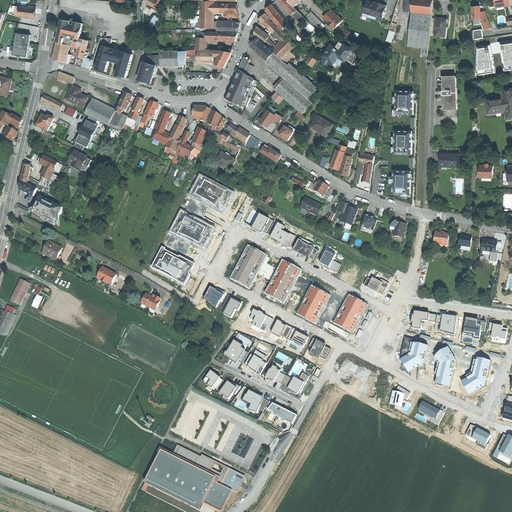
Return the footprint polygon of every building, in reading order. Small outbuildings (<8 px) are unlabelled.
[(148,3),(159,9),(162,3),(157,0),(156,0),(149,0),(148,3)] [(298,10),(295,7),(288,0),(278,0),(294,15),(298,10)] [(433,0),(413,0),(412,12),(432,14),(433,0)] [(192,14),(202,14),(202,10),(199,10),(199,1),(192,1),(192,14)] [(201,28),(213,29),(214,12),(214,2),(202,1),(202,10),(202,14),(201,16),(201,28)] [(376,4),(368,1),(364,12),(369,14),(377,17),(383,19),(387,7),(386,7),(387,5),(381,4),(376,2),(376,4)] [(222,2),(214,2),(214,12),(226,13),(226,17),(240,17),(237,4),(222,4),(222,2)] [(274,3),(272,5),(288,24),(292,29),(293,28),(274,3)] [(269,8),(266,11),(281,30),(288,24),(272,5),(269,8)] [(20,17),(35,18),(35,13),(36,8),(21,6),(20,17)] [(472,7),(473,19),(481,19),(480,22),(483,23),(485,31),(491,28),(488,19),(485,11),(481,12),(481,6),(472,7)] [(304,23),(308,20),(305,17),(298,10),(294,15),(303,24),(304,23)] [(330,25),(334,29),(342,20),(332,10),(328,14),(324,18),(328,22),(330,24),(330,25)] [(311,12),(305,17),(308,20),(310,23),(316,28),(317,29),(322,23),(311,12)] [(429,48),(432,14),(412,12),(409,46),(429,48)] [(263,17),(260,20),(272,32),(278,27),(271,18),(266,14),(263,17)] [(158,18),(155,16),(149,24),(152,27),(158,18)] [(213,32),(213,29),(201,28),(201,16),(191,16),(191,23),(197,23),(197,28),(201,28),(201,33),(213,32)] [(442,19),(437,18),(435,36),(445,37),(447,19),(442,19)] [(218,31),(239,32),(240,27),(240,22),(219,21),(218,31)] [(58,42),(71,45),(78,47),(80,38),(83,24),(75,22),(75,25),(61,22),(57,42),(58,42)] [(332,31),(334,29),(330,25),(330,24),(328,22),(325,25),(332,31)] [(309,34),(316,28),(310,23),(306,26),(304,28),(309,34)] [(292,29),(288,24),(281,30),(289,37),(296,32),(293,28),(292,29)] [(281,31),(278,27),(272,32),(280,40),(285,34),(281,31)] [(257,28),(254,34),(266,43),(268,39),(269,39),(270,38),(270,37),(257,28)] [(344,32),(349,37),(353,33),(348,28),(344,32)] [(474,31),(474,40),(484,38),(482,29),(474,31)] [(395,32),(390,30),(387,41),(392,42),(395,32)] [(21,56),(28,57),(31,35),(27,34),(27,33),(21,32),(21,33),(17,33),(14,55),(21,56)] [(208,32),(198,33),(197,50),(200,49),(206,49),(207,39),(208,32)] [(231,32),(222,32),(221,40),(227,40),(231,40),(231,32)] [(239,33),(231,32),(231,40),(236,41),(237,37),(239,33)] [(292,37),(297,43),(302,39),(297,33),(292,37)] [(296,45),(285,34),(280,40),(283,42),(278,47),(275,50),(274,51),(283,59),(290,51),(296,45)] [(89,41),(80,38),(78,47),(79,48),(79,47),(80,48),(76,65),(82,67),(84,59),(86,51),(89,41)] [(275,53),(259,38),(256,42),(252,46),(268,60),(275,53)] [(278,47),(268,39),(266,43),(275,50),(278,47)] [(336,47),(336,48),(343,53),(340,57),(346,62),(347,60),(354,51),(341,42),(341,41),(336,47)] [(511,41),(501,44),(505,71),(511,69),(511,41)] [(61,61),(66,63),(69,54),(71,45),(58,42),(56,53),(55,56),(54,59),(61,61)] [(133,54),(103,45),(96,69),(106,72),(110,61),(114,62),(119,64),(116,75),(127,78),(133,54)] [(330,61),(335,64),(336,63),(340,57),(343,53),(336,48),(332,45),(329,49),(327,52),(324,57),(327,59),(330,61)] [(482,47),(478,48),(477,76),(496,73),(491,45),(482,47)] [(209,50),(200,50),(199,55),(207,55),(215,58),(215,50),(209,50)] [(222,51),(215,50),(215,58),(214,62),(214,63),(216,63),(224,68),(227,63),(229,58),(232,53),(222,51)] [(161,52),(161,56),(161,66),(179,65),(179,51),(161,52)] [(187,51),(179,51),(179,65),(186,65),(187,56),(187,51)] [(295,56),(290,51),(283,59),(283,60),(287,64),(295,56)] [(360,55),(354,51),(347,60),(353,65),(360,55)] [(283,60),(275,53),(268,60),(266,62),(285,78),(275,89),(303,114),(313,103),(309,99),(318,88),(290,63),(289,65),(287,64),(283,60)] [(148,56),(146,63),(156,66),(161,66),(161,56),(148,56)] [(307,62),(312,66),(317,60),(311,56),(307,62)] [(240,68),(245,71),(249,64),(251,59),(245,57),(240,68)] [(346,63),(346,62),(340,57),(336,63),(341,66),(342,66),(343,66),(345,66),(346,65),(346,64),(346,63)] [(87,59),(84,59),(82,67),(90,69),(93,61),(87,59)] [(146,63),(144,62),(139,80),(145,82),(151,84),(156,66),(146,63)] [(254,67),(249,64),(245,71),(245,72),(250,75),(254,67)] [(255,87),(258,82),(239,69),(236,77),(237,78),(232,88),(235,90),(234,91),(233,92),(231,93),(229,99),(246,107),(254,91),(255,87)] [(50,75),(73,84),(75,78),(59,72),(54,73),(51,74),(50,75)] [(443,91),(445,91),(445,93),(445,96),(444,96),(444,110),(447,110),(447,109),(450,109),(457,109),(456,77),(449,77),(446,78),(446,76),(443,76),(443,91)] [(12,80),(6,79),(0,77),(0,95),(8,97),(12,80)] [(274,88),(263,78),(259,82),(270,92),(274,88)] [(327,85),(323,83),(318,92),(323,95),(327,85)] [(78,89),(74,87),(72,91),(71,90),(66,101),(83,109),(88,98),(81,95),(83,91),(78,89)] [(264,95),(255,87),(254,91),(262,98),(264,95)] [(511,89),(508,90),(508,91),(503,92),(505,99),(487,102),(488,107),(489,114),(507,111),(508,119),(511,118),(511,89)] [(414,101),(414,91),(397,91),(396,114),(413,115),(414,101)] [(127,111),(133,97),(129,95),(125,94),(119,107),(118,107),(116,112),(121,114),(124,110),(127,111)] [(284,98),(279,94),(275,99),(279,103),(284,98)] [(63,105),(45,96),(43,99),(42,102),(60,111),(63,105)] [(276,108),(279,103),(275,99),(272,97),(269,101),(276,108)] [(141,99),(139,98),(130,118),(136,122),(135,124),(137,125),(139,126),(143,117),(139,115),(139,114),(145,100),(141,99)] [(155,103),(151,102),(145,115),(149,117),(152,119),(159,105),(155,103)] [(91,103),(86,114),(108,126),(114,115),(91,103)] [(200,121),(200,120),(205,107),(195,107),(192,118),(200,121)] [(211,110),(207,108),(205,107),(200,120),(206,122),(211,110)] [(293,111),(289,109),(283,118),(282,119),(285,122),(293,111)] [(268,110),(260,121),(265,124),(269,127),(273,121),(278,125),(282,119),(283,118),(277,114),(276,115),(268,110)] [(168,113),(165,111),(160,124),(166,126),(171,114),(168,113)] [(207,124),(211,126),(216,128),(222,117),(216,112),(213,111),(207,124)] [(304,120),(306,117),(299,111),(297,114),(304,120)] [(7,125),(9,121),(12,117),(3,112),(1,116),(0,118),(0,121),(3,124),(7,125)] [(128,118),(121,114),(116,112),(111,125),(123,130),(128,118)] [(9,121),(19,127),(21,124),(23,120),(13,115),(12,117),(9,121)] [(37,126),(48,132),(50,127),(55,120),(49,117),(48,118),(43,116),(41,119),(40,121),(39,121),(38,123),(38,124),(38,125),(37,126)] [(334,125),(318,116),(312,127),(323,133),(322,134),(327,137),(334,125)] [(83,128),(94,133),(95,134),(99,126),(96,125),(97,121),(89,117),(86,123),(83,128)] [(181,117),(177,125),(183,128),(187,119),(184,118),(181,117)] [(224,119),(222,117),(216,128),(213,135),(214,136),(217,130),(220,131),(222,128),(222,129),(227,120),(224,119)] [(122,132),(123,130),(111,125),(110,124),(109,127),(122,132)] [(235,127),(231,124),(227,130),(232,133),(236,135),(239,130),(235,127)] [(177,125),(172,135),(178,137),(183,128),(177,125)] [(284,138),(289,140),(296,129),(293,127),(291,129),(286,126),(284,129),(282,132),(280,135),(284,138)] [(19,132),(9,127),(4,135),(14,141),(16,137),(19,132)] [(147,127),(144,134),(151,137),(154,130),(147,127)] [(92,136),(94,133),(83,128),(81,131),(79,135),(80,135),(91,141),(94,137),(92,136)] [(205,131),(199,128),(198,132),(191,147),(195,149),(201,152),(202,147),(201,146),(207,132),(208,132),(205,131)] [(240,129),(239,130),(236,135),(235,136),(246,143),(251,136),(240,129)] [(54,136),(44,130),(42,134),(52,140),(54,136)] [(171,135),(163,132),(158,130),(154,138),(167,144),(171,135)] [(219,133),(220,131),(217,130),(214,136),(218,138),(222,140),(224,135),(219,133)] [(412,143),(412,131),(396,131),(395,154),(412,154),(412,143)] [(225,134),(224,135),(222,140),(227,142),(230,136),(225,134)] [(91,141),(80,135),(77,140),(74,146),(83,151),(84,147),(88,149),(91,141)] [(178,137),(172,135),(166,147),(176,152),(182,139),(178,137)] [(260,142),(251,136),(246,143),(245,144),(252,148),(254,145),(256,147),(260,142)] [(240,149),(227,142),(222,140),(218,138),(217,141),(239,152),(240,149)] [(185,143),(182,142),(178,151),(191,157),(195,149),(191,147),(185,143)] [(266,156),(271,149),(266,145),(261,152),(266,156)] [(335,168),(340,169),(347,147),(340,145),(338,150),(337,149),(331,167),(335,168)] [(177,152),(176,152),(166,147),(165,151),(171,154),(175,156),(177,152)] [(346,156),(353,157),(355,149),(348,147),(346,156)] [(276,152),(271,149),(266,156),(277,163),(282,156),(276,152)] [(28,158),(41,164),(44,157),(31,151),(30,154),(28,158)] [(72,158),(69,163),(73,164),(72,165),(81,170),(82,169),(86,171),(92,161),(87,158),(88,158),(75,151),(72,158)] [(229,156),(222,152),(217,162),(219,163),(226,167),(231,170),(236,160),(229,156)] [(446,166),(460,167),(460,154),(441,153),(441,160),(441,164),(447,165),(446,166)] [(362,154),(360,162),(363,162),(368,163),(373,164),(375,156),(368,155),(362,154)] [(41,164),(48,167),(55,171),(59,163),(44,156),(44,157),(41,164)] [(320,166),(324,169),(328,157),(324,156),(322,158),(320,166)] [(348,176),(353,157),(346,156),(345,159),(346,159),(342,171),(342,170),(341,174),(344,175),(348,176)] [(295,164),(287,160),(284,164),(292,168),(295,164)] [(355,183),(359,183),(363,162),(360,162),(355,183)] [(370,182),(373,164),(368,163),(365,181),(368,181),(370,182)] [(487,178),(493,178),(493,166),(489,166),(489,164),(486,164),(486,166),(480,166),(480,171),(482,171),(482,177),(484,177),(487,177),(487,178)] [(24,173),(22,181),(28,184),(29,177),(31,167),(26,165),(25,165),(24,173)] [(48,167),(42,178),(50,182),(52,176),(55,171),(48,167)] [(84,176),(70,169),(69,173),(83,180),(84,176)] [(178,178),(183,181),(187,173),(182,170),(178,178)] [(411,182),(411,171),(394,171),(393,194),(402,194),(410,194),(411,182)] [(233,191),(200,174),(190,194),(222,211),(233,191)] [(52,176),(50,182),(51,182),(48,188),(51,190),(57,178),(52,176)] [(40,183),(29,177),(28,184),(37,189),(38,189),(40,184),(40,183)] [(42,178),(40,183),(40,184),(44,187),(48,188),(51,182),(50,182),(42,178)] [(59,180),(57,178),(51,190),(51,191),(53,192),(59,180)] [(28,184),(22,181),(21,186),(20,189),(34,196),(37,189),(28,184)] [(325,184),(320,181),(318,184),(316,187),(314,190),(323,196),(326,192),(330,187),(325,184)] [(51,191),(44,187),(42,191),(52,196),(54,192),(53,192),(51,191)] [(333,196),(326,192),(323,196),(322,198),(330,202),(333,196)] [(37,206),(33,213),(41,217),(43,218),(44,217),(46,218),(45,220),(55,225),(55,224),(60,226),(59,217),(59,216),(63,208),(43,198),(40,203),(38,207),(37,206)] [(311,201),(306,199),(302,208),(316,215),(318,212),(318,210),(320,211),(322,206),(316,203),(315,205),(311,203),(311,201)] [(342,222),(352,226),(358,211),(349,208),(350,205),(347,204),(341,202),(337,211),(345,214),(342,222)] [(15,210),(28,216),(30,211),(31,211),(30,210),(18,204),(15,210)] [(213,227),(181,210),(170,231),(202,248),(213,227)] [(268,233),(274,221),(259,213),(252,227),(262,232),(263,231),(268,233)] [(366,215),(361,226),(374,231),(377,220),(375,220),(372,218),(373,217),(370,216),(366,215)] [(284,225),(277,222),(270,237),(290,247),(295,236),(289,233),(288,233),(281,229),(282,228),(284,229),(285,226),(283,226),(284,225)] [(402,224),(396,223),(396,222),(395,223),(394,223),(393,224),(393,225),(392,225),(391,226),(391,227),(390,229),(395,231),(394,236),(403,238),(404,238),(407,226),(402,224)] [(374,231),(361,226),(360,231),(372,235),(374,231)] [(445,245),(448,246),(450,235),(445,234),(445,232),(443,232),(441,232),(440,233),(436,233),(435,244),(436,244),(445,245)] [(461,246),(471,247),(472,238),(467,237),(461,236),(460,246),(461,246)] [(315,245),(299,237),(293,248),(313,258),(318,249),(314,247),(315,245)] [(491,241),(484,240),(482,249),(488,250),(487,251),(491,252),(497,253),(498,242),(491,241)] [(63,248),(50,241),(47,247),(44,253),(57,260),(59,256),(63,248)] [(247,243),(229,278),(249,289),(267,254),(247,243)] [(165,247),(162,246),(151,266),(183,282),(194,262),(180,255),(179,256),(164,248),(165,247)] [(336,253),(327,249),(320,262),(325,265),(324,266),(337,273),(341,265),(332,260),(336,253)] [(497,253),(491,252),(491,256),(490,261),(497,262),(499,253),(497,253)] [(281,259),(263,292),(284,303),(302,270),(281,259)] [(103,270),(98,278),(112,285),(117,275),(110,272),(105,269),(104,270),(103,270)] [(382,295),(388,283),(381,279),(380,281),(372,277),(371,279),(367,278),(364,285),(382,295)] [(11,300),(20,305),(31,284),(21,279),(11,300)] [(330,295),(311,285),(296,313),(315,323),(330,295)] [(217,290),(211,287),(205,299),(212,303),(212,304),(217,307),(220,301),(221,301),(226,293),(217,288),(217,290)] [(39,308),(44,296),(38,294),(33,306),(39,308)] [(334,322),(352,331),(367,305),(349,294),(334,322)] [(143,303),(156,310),(160,302),(160,301),(161,299),(158,298),(156,297),(155,299),(153,298),(147,295),(143,303)] [(243,302),(230,295),(223,309),(226,310),(224,313),(232,317),(236,309),(239,310),(243,302)] [(154,313),(156,310),(143,303),(141,307),(154,313)] [(6,311),(13,314),(4,333),(8,335),(16,316),(13,315),(16,309),(8,305),(5,311),(6,311)] [(256,308),(253,306),(248,316),(253,319),(250,323),(267,332),(274,318),(266,314),(267,312),(257,306),(256,308)] [(423,320),(435,322),(436,312),(412,308),(410,322),(413,322),(412,328),(421,330),(423,320)] [(13,314),(6,311),(1,323),(0,324),(0,331),(4,333),(13,314)] [(459,316),(436,312),(435,322),(433,331),(456,335),(459,316)] [(283,321),(277,318),(271,331),(280,336),(281,334),(287,337),(292,326),(283,321)] [(486,321),(466,318),(465,324),(464,323),(462,334),(467,335),(467,333),(474,334),(474,338),(479,338),(481,330),(485,331),(486,321)] [(502,323),(488,321),(487,329),(491,329),(490,336),(505,338),(507,327),(502,326),(502,323)] [(303,345),(308,335),(300,331),(293,327),(288,337),(303,345)] [(424,340),(405,335),(399,358),(407,371),(423,361),(427,344),(423,343),(424,340)] [(318,357),(319,356),(325,344),(326,342),(320,339),(313,336),(309,344),(312,346),(309,353),(318,357)] [(243,344),(235,339),(227,351),(226,351),(224,354),(230,357),(230,358),(237,362),(238,360),(242,362),(248,352),(245,350),(245,349),(242,347),(243,344)] [(325,344),(319,356),(324,359),(331,347),(325,344)] [(456,359),(447,345),(435,353),(440,361),(435,380),(449,383),(456,359)] [(251,352),(244,363),(250,367),(249,368),(256,372),(259,366),(262,368),(266,361),(264,360),(266,355),(256,349),(253,353),(251,352)] [(489,359),(477,356),(473,373),(461,380),(469,392),(484,383),(489,359)] [(344,367),(351,370),(354,363),(347,360),(344,367)] [(271,368),(267,376),(276,380),(277,380),(283,383),(282,385),(299,394),(300,392),(301,393),(311,376),(304,372),(300,379),(296,377),(295,379),(281,372),(283,369),(275,365),(273,369),(271,368)] [(220,377),(211,370),(206,376),(210,379),(206,383),(212,387),(213,386),(216,389),(223,380),(220,378),(220,377)] [(224,388),(221,392),(230,399),(236,391),(237,392),(241,386),(228,380),(223,387),(224,388)] [(410,393),(398,386),(396,391),(392,390),(389,404),(402,407),(403,398),(406,399),(410,393)] [(267,408),(271,402),(251,391),(249,394),(248,394),(246,397),(244,397),(243,400),(250,404),(248,408),(258,413),(260,409),(264,411),(267,408)] [(511,396),(509,396),(502,418),(511,421),(511,396)] [(444,412),(423,401),(418,410),(432,417),(430,421),(437,425),(444,412)] [(294,423),(298,415),(271,402),(267,408),(276,412),(275,414),(294,423)] [(471,424),(466,434),(478,440),(476,444),(485,449),(488,444),(486,443),(490,435),(471,424)] [(511,437),(503,433),(493,456),(496,457),(500,451),(509,456),(511,451),(511,437)] [(147,483),(202,511),(206,504),(222,511),(224,511),(229,504),(232,506),(239,493),(224,485),(232,469),(205,456),(203,457),(179,445),(175,454),(162,447),(159,454),(161,455),(147,483)]
